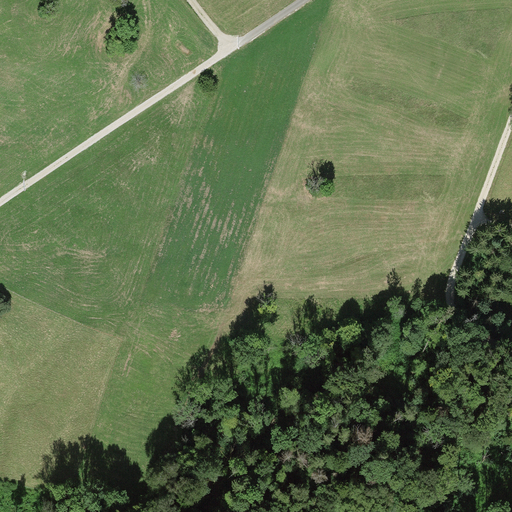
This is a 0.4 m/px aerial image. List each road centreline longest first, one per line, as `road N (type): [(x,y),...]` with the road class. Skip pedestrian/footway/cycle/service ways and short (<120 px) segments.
road 1 (track): [(511,119),(453,265),(453,307),(470,333),(511,352)]
road 2 (track): [(0,203),(228,49)]
